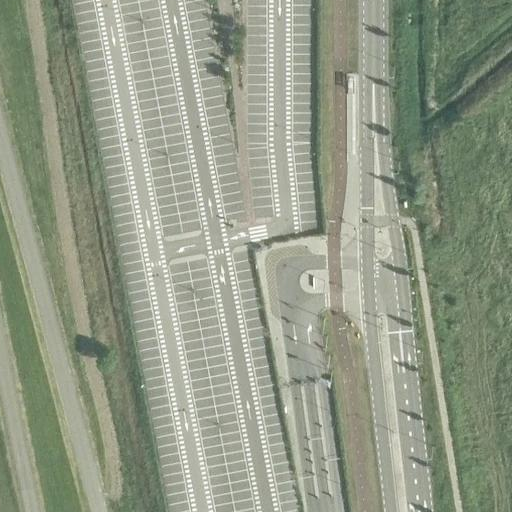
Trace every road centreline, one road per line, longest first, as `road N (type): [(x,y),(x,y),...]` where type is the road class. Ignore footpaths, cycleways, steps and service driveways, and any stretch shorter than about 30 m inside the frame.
road 1 (unclassified): [(423,511),(397,301)]
road 2 (unclassified): [(368,302),(387,511)]
road 3 (unclassified): [(395,274),(372,93)]
road 4 (unclassified): [(372,93),(367,269)]
